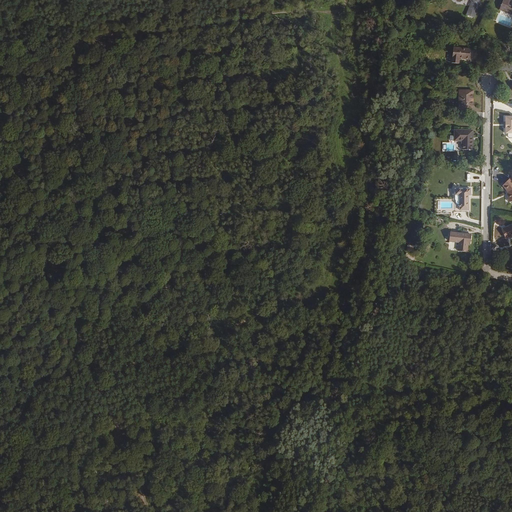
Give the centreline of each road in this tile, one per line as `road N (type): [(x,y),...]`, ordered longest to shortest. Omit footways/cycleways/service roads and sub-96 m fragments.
road 1 (track): [(97,374),(0,121)]
road 2 (residential): [(485,79),(484,262),(511,278)]
road 3 (track): [(150,511),(97,374)]
